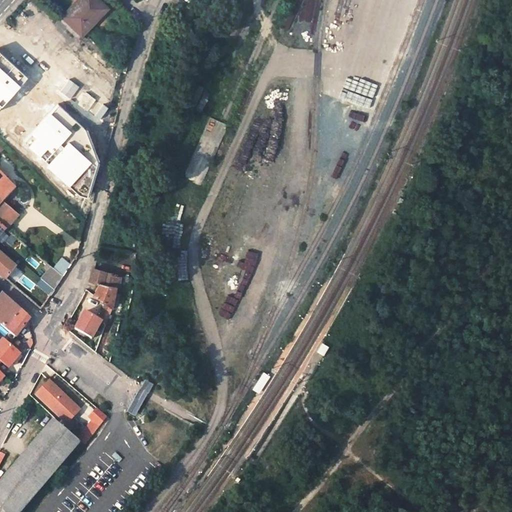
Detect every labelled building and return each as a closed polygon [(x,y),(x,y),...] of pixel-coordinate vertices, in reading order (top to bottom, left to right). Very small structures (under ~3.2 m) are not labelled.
[(77,0),(62,15),(82,34),(107,7),(99,0),(77,0)] [(235,0),(216,0),(214,5),(233,13),(237,1),(235,0)] [(182,19),(188,21),(191,7),(185,2),(182,19)] [(82,34),(70,23),(68,25),(80,37),(82,34)] [(0,120),(62,178),(89,148),(83,141),(88,135),(77,125),(99,102),(35,42),(0,79),(0,120)] [(0,197),(2,200),(15,185),(3,174),(0,171),(0,197)] [(0,206),(0,218),(9,227),(19,214),(5,201),(0,206)] [(0,236),(7,228),(9,227),(0,218),(0,272),(6,278),(15,264),(0,250),(0,236)] [(36,286),(50,295),(64,277),(50,267),(36,286)] [(91,280),(99,282),(122,287),(125,277),(92,268),(88,279),(91,280)] [(107,304),(112,308),(116,294),(124,296),(126,288),(122,287),(99,282),(92,294),(107,304)] [(0,323),(5,328),(19,310),(2,294),(0,295),(0,323)] [(101,318),(106,322),(112,308),(107,304),(101,318)] [(28,319),(19,310),(5,328),(16,336),(28,321),(28,319)] [(0,360),(8,367),(20,352),(3,337),(0,341),(0,360)] [(325,357),(331,349),(322,341),(317,350),(325,357)] [(263,372),(252,389),(258,393),(269,376),(263,372)] [(127,412),(135,416),(147,393),(153,383),(145,379),(139,389),(127,412)] [(35,393),(62,420),(72,409),(68,406),(71,403),(49,380),(35,393)] [(72,409),(62,420),(65,422),(78,410),(71,403),(68,406),(72,409)] [(76,440),(78,442),(84,446),(107,416),(96,408),(88,418),(91,420),(76,440)] [(35,439),(0,481),(0,511),(19,511),(78,442),(76,440),(52,420),(35,439)]
